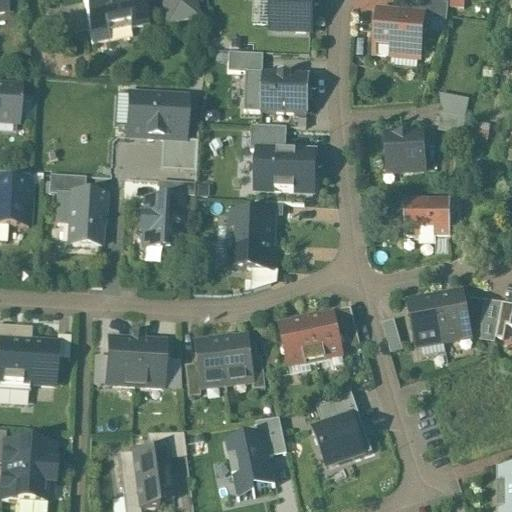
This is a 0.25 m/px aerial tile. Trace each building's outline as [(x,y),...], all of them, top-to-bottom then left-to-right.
[(140,0),(81,0),(83,7),(45,15),(50,40),(88,32),(91,47),(107,43),(104,30),(128,25),(129,30),(146,27),(140,0)] [(192,0),(161,0),(166,25),(196,19),(192,0)] [(271,0),(270,34),(310,35),(311,0),(271,0)] [(448,0),(414,0),(413,16),(433,18),(432,22),(446,23),(448,0)] [(463,0),(452,0),(452,8),(462,9),(463,0)] [(413,16),(378,13),(374,57),(419,61),(422,34),(431,34),(432,22),(433,18),(413,16)] [(244,74),(262,75),(262,57),(226,55),(226,75),(244,76),(244,74)] [(262,75),(244,74),(244,76),(243,115),(307,118),(309,76),(262,75)] [(19,91),(0,89),(0,125),(16,127),(19,91)] [(192,96),(127,92),(124,138),(189,142),(192,96)] [(439,133),(464,137),(467,119),(442,114),(439,133)] [(249,155),(256,155),(256,153),(285,154),(286,130),(251,129),(249,155)] [(422,136),(386,138),(388,171),(404,170),(404,174),(424,173),(422,136)] [(285,154),(256,153),(256,155),(254,193),(313,196),(314,156),(285,154)] [(19,176),(0,175),(0,187),(18,188),(19,176)] [(84,180),(49,178),(48,197),(55,197),(55,196),(83,198),(84,180)] [(243,195),(254,195),(254,178),(243,178),(243,195)] [(179,186),(158,185),(157,198),(179,199),(179,186)] [(193,187),(179,186),(179,199),(192,200),(193,187)] [(0,187),(0,229),(27,231),(29,189),(18,188),(0,187)] [(501,195),(477,193),(471,226),(494,230),(501,195)] [(83,198),(55,196),(55,197),(53,228),(69,229),(67,248),(99,250),(101,223),(103,223),(105,199),(83,198)] [(449,204),(405,203),(404,203),(404,242),(405,242),(405,241),(419,242),(419,248),(435,248),(435,242),(449,242),(450,242),(450,212),(450,204),(450,203),(449,203),(449,204)] [(180,206),(145,204),(145,220),(140,220),(139,235),(144,235),(143,251),(178,253),(180,206)] [(461,204),(450,204),(450,212),(461,213),(461,204)] [(461,213),(450,212),(450,242),(461,242),(461,213)] [(274,221),(230,219),(229,245),(273,247),(274,221)] [(227,231),(218,231),(218,256),(227,256),(227,231)] [(273,247),(229,245),(227,272),(272,275),(273,247)] [(462,297),(408,307),(415,348),(427,345),(428,350),(459,344),(458,340),(469,338),(462,297)] [(511,315),(511,306),(501,305),(498,324),(510,327),(511,315)] [(315,319),(297,323),(297,326),(280,330),(285,352),(281,357),(286,361),(288,369),(300,367),(301,371),(330,365),(329,361),(341,358),(339,349),(343,344),(338,341),(333,318),(316,322),(315,319)] [(510,327),(498,324),(495,340),(503,342),(506,327),(510,328),(510,327)] [(386,327),(392,354),(402,352),(396,325),(386,327)] [(30,332),(0,330),(0,394),(28,396),(29,388),(53,390),(55,363),(55,348),(29,346),(30,332)] [(142,339),(129,338),(129,345),(107,344),(106,362),(105,389),(161,393),(162,365),(163,347),(142,346),(142,339)] [(69,339),(56,339),(55,348),(55,363),(68,363),(69,339)] [(230,341),(210,344),(210,346),(193,348),(197,390),(252,384),(247,342),(230,344),(230,341)] [(106,362),(93,362),(92,389),(105,389),(106,362)] [(178,366),(162,365),(161,393),(179,394),(178,366)] [(361,423),(324,434),(341,488),(378,477),(361,423)] [(145,439),(147,454),(149,454),(149,457),(165,455),(166,464),(184,462),(181,438),(145,439)] [(59,442),(4,439),(1,501),(56,504),(59,442)] [(262,445),(225,457),(242,511),(279,500),(262,445)] [(147,454),(129,457),(129,458),(135,502),(136,511),(156,511),(156,507),(172,505),(169,484),(166,484),(165,476),(168,476),(166,464),(165,455),(149,457),(149,454),(147,454)] [(135,502),(129,458),(115,459),(122,504),(135,502)] [(511,511),(511,476),(498,476),(498,472),(496,472),(496,511),(511,511)] [(136,511),(135,502),(122,504),(122,511),(136,511)]
